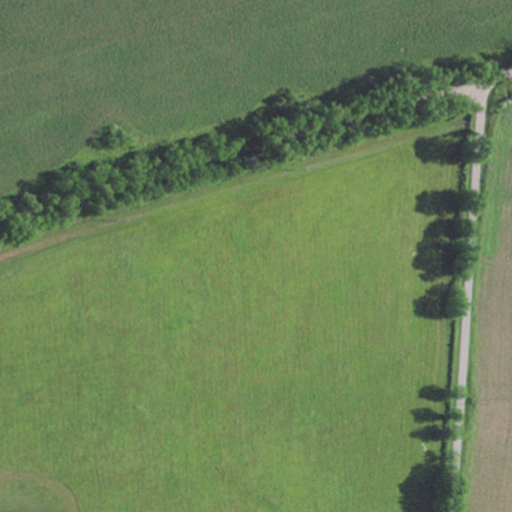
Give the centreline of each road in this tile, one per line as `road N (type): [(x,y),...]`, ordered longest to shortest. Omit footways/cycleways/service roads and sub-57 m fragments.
road 1 (residential): [(0,219),(511,70)]
road 2 (residential): [(455,511),(483,78)]
